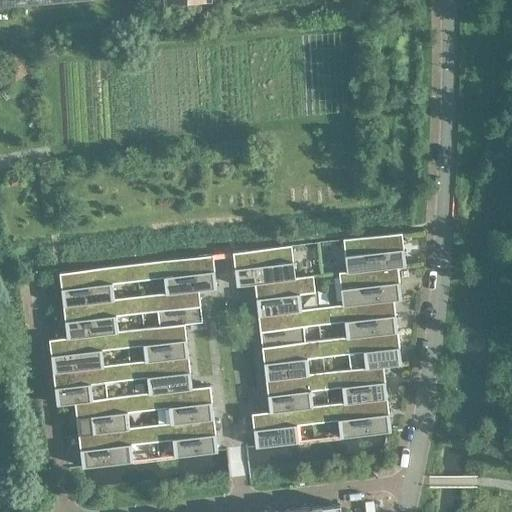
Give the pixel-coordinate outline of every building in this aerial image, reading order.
[(1,73),(13,80),(25,72),(24,59),(12,52),(0,60),(1,73)] [(224,140),(226,153),(253,150),(251,138),(224,140)] [(401,231),(342,238),(346,271),(397,266),(405,265),(401,231)] [(291,244),(232,251),(236,285),(254,283),(295,277),(291,244)] [(212,254),(136,263),(139,295),(198,290),(217,287),(212,254)] [(139,295),(136,263),(59,272),(63,304),(139,295)] [(397,266),(346,271),(338,272),(342,304),(393,299),(401,298),(397,266)] [(295,277),(254,283),(258,314),(316,307),(312,275),(295,277)] [(198,290),(139,295),(143,328),(184,324),(202,322),(198,290)] [(139,295),(63,304),(66,336),(125,330),(143,328),(139,295)] [(342,304),(316,307),(319,340),(397,330),(393,299),(342,304)] [(316,307),(258,314),(261,346),(319,340),(316,307)] [(143,328),(125,330),(129,362),(188,355),(184,324),(143,328)] [(48,338),(52,371),(129,362),(125,330),(66,336),(48,338)] [(397,330),(319,340),(322,372),(383,366),(401,364),(397,330)] [(319,340),(261,346),(265,379),(322,372),(319,340)] [(188,355),(129,362),(133,394),(151,392),(192,386),(188,355)] [(129,362),(52,371),(56,404),(74,402),(133,394),(129,362)] [(383,366),(322,372),(326,404),(387,397),(383,366)] [(322,372),(265,379),(269,410),(308,406),(326,404),(322,372)] [(192,386),(151,392),(155,424),(213,417),(209,384),(192,386)] [(151,392),(133,394),(74,402),(78,433),(155,424),(151,392)] [(387,397),(326,404),(308,406),(312,439),(390,430),(387,397)] [(269,410),(251,412),(255,446),(312,439),(308,406),(269,410)] [(213,417),(155,424),(158,457),(217,451),(213,417)] [(155,424),(78,433),(82,466),(158,457),(155,424)] [(340,511),(339,503),(309,507),(309,511),(340,511)]
